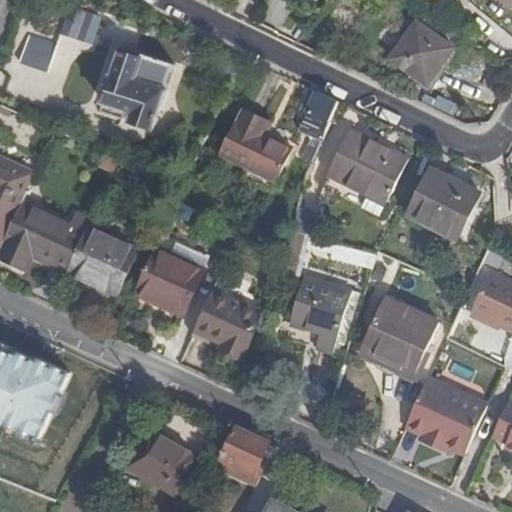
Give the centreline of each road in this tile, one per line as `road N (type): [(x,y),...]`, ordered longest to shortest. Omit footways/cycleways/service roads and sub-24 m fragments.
road 1 (residential): [(467,511),(0,297)]
road 2 (residential): [(161,0),(490,154),(511,122)]
